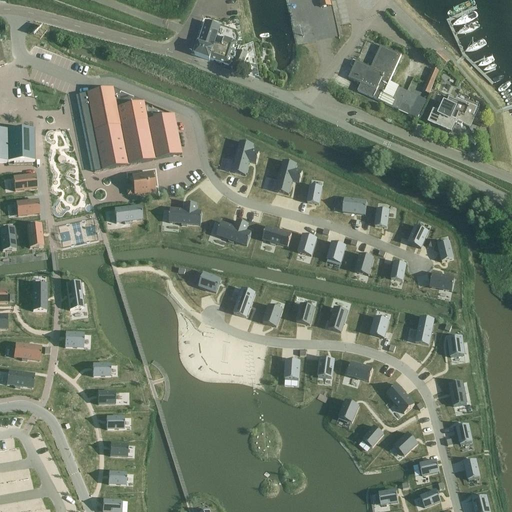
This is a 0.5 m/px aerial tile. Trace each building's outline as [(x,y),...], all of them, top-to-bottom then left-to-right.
[(210,61),(232,68),(238,53),(237,52),(239,47),(236,46),(238,40),(235,33),(205,23),(195,56),(210,61)] [(351,67),(352,67),(353,68),(348,79),(361,85),(357,92),(377,101),(381,94),(383,95),(401,57),(380,47),(371,69),(356,63),(353,62),(351,67)] [(433,59),(443,68),(449,62),(439,52),(433,59)] [(238,53),(232,68),(231,69),(241,73),(248,56),(238,53)] [(248,76),(251,69),(246,66),(243,74),(248,76)] [(432,70),(423,92),(428,95),(438,73),(432,70)] [(415,71),(412,80),(423,85),(427,76),(415,71)] [(393,99),(383,95),(381,94),(377,101),(399,111),(416,119),(425,101),(418,98),(398,88),(393,99)] [(111,89),(78,96),(94,173),(181,156),(173,117),(146,122),(142,102),(111,89)] [(451,134),(455,125),(459,118),(471,123),(473,117),(476,111),(469,108),(466,106),(467,105),(457,100),(456,102),(448,98),(441,115),(433,111),(428,124),(451,134)] [(469,107),(476,110),(480,102),(472,99),(469,107)] [(209,144),(219,140),(215,129),(205,133),(209,144)] [(0,163),(34,163),(33,131),(0,131),(0,163)] [(233,172),(232,174),(234,174),(241,176),(245,177),(249,163),(256,165),(259,154),(252,152),(253,147),(240,143),(237,157),(235,156),(234,161),(236,162),(235,165),(233,172)] [(292,147),(288,155),(297,159),(301,151),(292,147)] [(305,165),(314,169),(318,159),(309,155),(305,165)] [(276,191),(276,193),(277,194),(278,194),(284,195),(288,197),(292,182),(299,184),(302,174),(295,172),(296,166),(284,163),(280,176),(278,176),(277,181),(279,181),(278,185),(277,191),(276,191)] [(178,171),(168,176),(171,182),(182,178),(178,171)] [(127,196),(154,192),(152,176),(131,179),(133,187),(126,187),(127,196)] [(35,177),(13,179),(13,184),(14,184),(14,190),(14,192),(17,192),(23,191),(36,190),(36,184),(35,177)] [(310,187),(307,204),(319,206),(322,189),(310,187)] [(398,207),(407,210),(410,202),(401,198),(398,207)] [(345,200),(343,214),(365,217),(366,203),(345,200)] [(38,202),(16,205),(16,209),(17,216),(17,218),(20,217),(26,216),(26,217),(39,215),(38,202)] [(169,222),(169,224),(172,224),(178,225),(182,225),(181,227),(187,227),(187,226),(200,227),(202,214),(196,213),(197,206),(186,205),(185,212),(170,211),(170,216),(169,222)] [(140,208),(114,211),(115,216),(116,222),(115,222),(116,224),(118,224),(123,223),(123,224),(124,223),(124,225),(129,225),(129,223),(142,221),(140,208)] [(377,210),(375,228),(387,229),(389,212),(377,210)] [(218,235),(217,237),(219,238),(219,237),(226,240),(225,240),(229,241),(228,243),(233,245),(234,243),(247,247),(251,235),(246,233),(248,226),(237,222),(235,229),(221,224),(220,229),(218,235)] [(40,226),(27,227),(28,240),(29,240),(29,247),(29,249),(43,248),(40,226)] [(266,228),(262,241),(270,244),(270,245),(275,247),(276,245),(288,249),(292,235),(266,228)] [(411,238),(408,244),(421,250),(428,233),(423,231),(417,229),(417,228),(415,228),(413,234),(411,238)] [(13,229),(0,230),(0,232),(1,243),(2,243),(2,250),(2,253),(15,251),(13,229)] [(300,248),(298,254),(300,254),(306,256),(311,258),(316,240),(303,236),(301,242),(302,243),(300,248)] [(449,243),(438,246),(442,263),(454,260),(449,243)] [(329,255),(327,261),(329,262),(335,264),(340,265),(346,248),(332,244),(330,250),(331,250),(329,255)] [(357,267),(355,273),(356,274),(357,274),(363,275),(363,276),(368,277),(373,260),(360,256),(358,262),(357,267)] [(392,275),(391,281),(393,281),(399,282),(402,283),(406,266),(394,264),(393,270),(392,275)] [(199,287),(199,288),(205,290),(210,292),(216,294),(221,281),(204,275),(202,280),(200,287),(199,287)] [(432,275),(430,289),(451,293),(453,279),(432,275)] [(79,284),(66,286),(69,312),(74,311),(81,310),(83,310),(82,307),(81,303),(82,303),(81,301),(83,301),(83,296),(81,296),(79,284)] [(33,295),(31,295),(31,300),(33,300),(33,313),(46,313),(46,286),(41,286),(41,287),(35,287),(35,286),(33,286),(33,289),(33,293),(33,295)] [(238,303),(234,315),(246,319),(255,295),(251,293),(244,291),(242,290),(242,293),(240,297),(240,298),(238,298),(236,303),(238,303)] [(90,316),(98,316),(96,301),(88,302),(90,316)] [(298,317),(296,323),(310,327),(315,310),(309,308),(303,307),(303,306),(301,306),(299,312),(300,312),(298,317)] [(265,318),(263,324),(276,329),(282,311),(277,310),(271,308),(271,307),(269,307),(267,313),(265,318)] [(332,318),(328,331),(334,332),(341,335),(347,313),(343,312),(337,310),(335,309),(334,312),(332,318)] [(372,330),(370,336),(384,340),(389,322),(383,321),(377,319),(375,319),(373,325),(374,325),(372,330)] [(416,331),(415,336),(417,336),(417,338),(416,342),(415,345),(417,345),(424,346),(428,347),(434,322),(421,319),(418,331),(416,331)] [(285,340),(292,339),(289,326),(282,328),(285,340)] [(40,334),(42,349),(51,347),(48,332),(40,334)] [(65,335),(64,349),(71,349),(76,349),(83,350),(83,348),(83,341),(83,336),(65,335)] [(474,335),(475,347),(486,346),(485,335),(474,335)] [(330,346),(348,345),(348,338),(329,338),(330,346)] [(462,338),(448,340),(450,358),(456,358),(456,357),(462,357),(464,357),(463,350),(462,345),(462,338)] [(13,357),(13,359),(16,359),(20,360),(22,360),(21,362),(27,363),(27,361),(39,362),(41,349),(15,346),(14,350),(15,350),(14,357),(13,357)] [(256,358),(258,375),(271,374),(268,347),(260,348),(261,357),(256,358)] [(199,359),(213,358),(212,349),(198,351),(199,359)] [(223,356),(224,362),(242,358),(241,352),(223,356)] [(477,354),(477,365),(488,364),(487,354),(477,354)] [(116,355),(108,357),(110,369),(118,367),(116,355)] [(319,372),(318,378),(320,378),(326,379),(332,380),(334,362),(320,360),(319,366),(320,366),(319,372)] [(65,361),(59,361),(61,379),(67,378),(65,361)] [(285,374),(285,380),(286,380),(293,381),(299,381),(300,363),(286,362),(285,368),(286,368),(285,374)] [(348,375),(347,377),(350,378),(350,377),(356,379),(356,380),(369,383),(372,370),(351,364),(350,369),(348,375)] [(110,366),(92,366),(93,378),(99,378),(104,378),(110,378),(110,376),(109,370),(110,370),(110,366)] [(489,371),(479,372),(480,382),(491,381),(489,371)] [(130,372),(110,375),(111,382),(131,379),(130,372)] [(6,384),(6,386),(9,387),(9,386),(13,387),(15,387),(14,389),(19,390),(20,388),(32,390),(34,377),(8,373),(7,378),(8,378),(7,384),(6,384)] [(373,383),(388,382),(387,375),(372,376),(373,383)] [(80,381),(82,387),(96,384),(95,378),(80,381)] [(342,400),(348,399),(344,381),(338,382),(342,400)] [(456,385),(449,386),(453,408),(458,407),(464,406),(466,405),(466,403),(465,403),(464,396),(465,396),(462,384),(456,385)] [(66,385),(49,388),(50,394),(67,392),(66,385)] [(397,387),(387,395),(395,405),(394,406),(397,410),(399,409),(399,410),(400,410),(403,413),(402,413),(404,415),(406,414),(405,414),(410,409),(411,409),(414,406),(397,387)] [(115,394),(97,394),(97,406),(103,406),(103,405),(109,405),(109,406),(115,406),(115,404),(114,404),(114,397),(115,397),(115,394)] [(51,404),(60,403),(58,395),(49,397),(51,404)] [(341,413),(339,419),(340,420),(347,422),(346,422),(352,424),(359,408),(354,405),(346,402),(343,408),(344,408),(342,413),(341,413)] [(77,417),(58,419),(59,426),(78,423),(77,417)] [(123,419),(106,419),(106,431),(112,431),(118,431),(124,431),(124,429),(123,429),(123,422),(123,419)] [(101,446),(107,445),(103,424),(81,429),(86,448),(92,447),(90,438),(99,436),(101,446)] [(468,426),(457,429),(460,446),(464,445),(463,445),(470,443),(470,444),(472,443),(470,438),(469,432),(468,426)] [(367,437),(363,441),(364,443),(365,442),(370,447),(369,447),(372,449),(383,436),(374,428),(370,433),(371,433),(367,437)] [(399,443),(395,448),(396,449),(400,453),(400,454),(404,458),(418,445),(408,435),(403,439),(403,440),(400,443),(399,443)] [(44,436),(36,438),(40,456),(48,454),(44,436)] [(360,442),(352,444),(356,459),(363,457),(360,442)] [(268,446),(270,452),(278,450),(276,444),(268,446)] [(110,446),(109,457),(115,458),(115,457),(121,458),(127,458),(127,457),(127,450),(127,447),(110,446)] [(134,456),(142,455),(142,447),(134,448),(134,456)] [(118,472),(139,470),(138,462),(117,464),(118,472)] [(436,462),(420,466),(420,469),(422,475),(422,476),(422,477),(428,476),(433,475),(439,474),(436,462)] [(475,462),(464,464),(468,481),(471,480),(477,479),(478,479),(479,479),(478,473),(477,468),(475,462)] [(72,465),(65,466),(67,484),(74,483),(72,465)] [(109,474),(108,486),(114,486),(119,486),(125,487),(125,485),(125,478),(126,478),(126,475),(109,474)] [(135,477),(139,495),(144,494),(141,476),(135,477)] [(3,483),(5,490),(25,486),(23,478),(3,483)] [(396,492),(379,495),(379,498),(381,505),(380,505),(381,507),(387,506),(386,505),(392,504),(392,505),(398,504),(396,492)] [(436,492),(420,498),(421,501),(422,501),(424,507),(424,508),(424,509),(430,507),(435,505),(441,503),(436,492)] [(486,498),(472,501),(474,511),(489,511),(489,509),(488,509),(487,504),(486,498)] [(103,502),(102,511),(119,511),(120,506),(120,503),(103,502)]
